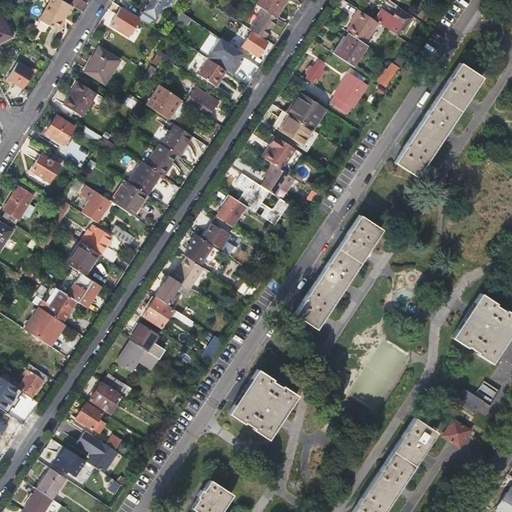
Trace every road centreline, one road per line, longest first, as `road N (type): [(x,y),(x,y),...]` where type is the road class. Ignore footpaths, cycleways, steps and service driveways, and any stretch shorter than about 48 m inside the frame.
road 1 (residential): [(141,511),(467,16)]
road 2 (residential): [(0,487),(321,0)]
road 3 (residential): [(334,511),(423,382),(446,301),(463,281),(511,258)]
road 4 (residential): [(272,486),(288,462),(312,367),(395,241)]
road 5 (residential): [(18,132),(101,0)]
road 6 (residential): [(511,65),(442,167)]
